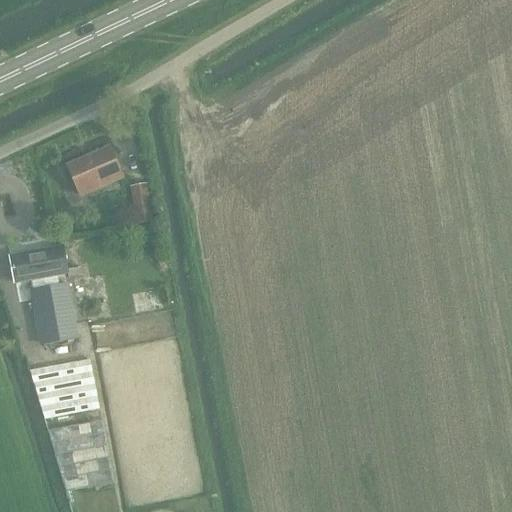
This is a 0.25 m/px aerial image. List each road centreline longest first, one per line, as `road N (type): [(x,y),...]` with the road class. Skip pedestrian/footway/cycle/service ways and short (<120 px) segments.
road 1 (unclassified): [(0,153),(193,53)]
road 2 (secondary): [(0,81),(169,0)]
